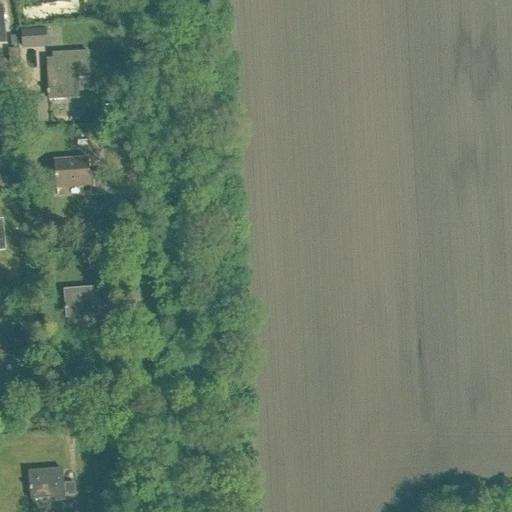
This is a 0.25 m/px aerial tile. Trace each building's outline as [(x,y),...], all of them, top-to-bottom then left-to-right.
[(22,51),(47,49),(46,29),(21,31),(22,51)] [(11,50),(9,50),(10,64),(19,63),(18,50),(11,50)] [(63,60),(46,61),(48,101),(78,99),(77,79),(89,78),(88,53),(62,55),(63,60)] [(87,160),(54,162),(56,190),(95,187),(96,196),(104,196),(103,174),(88,175),(87,160)] [(98,289),(64,291),(66,319),(111,315),(110,302),(99,303),(98,289)] [(5,357),(14,356),(11,326),(2,327),(0,327),(0,363),(5,363),(5,357)] [(64,485),(62,470),(28,473),(31,501),(56,498),(56,502),(66,501),(66,506),(77,505),(75,484),(64,485)]
